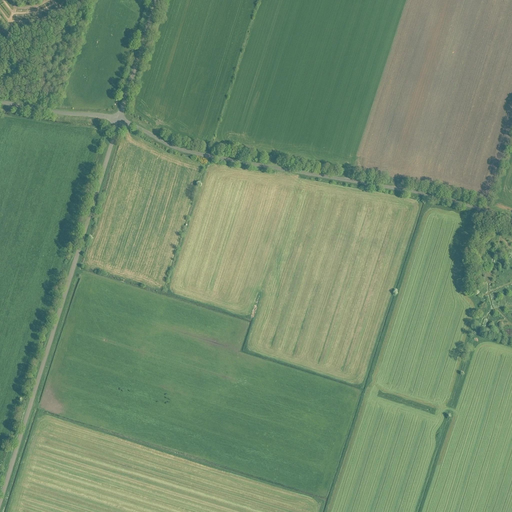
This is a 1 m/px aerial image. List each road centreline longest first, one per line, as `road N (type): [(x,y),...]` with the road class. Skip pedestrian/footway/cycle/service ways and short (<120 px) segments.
road 1 (unclassified): [(118,120),(184,151),(422,193),(511,219)]
road 2 (tertiary): [(0,501),(118,120)]
road 3 (tertiary): [(118,120),(156,0)]
